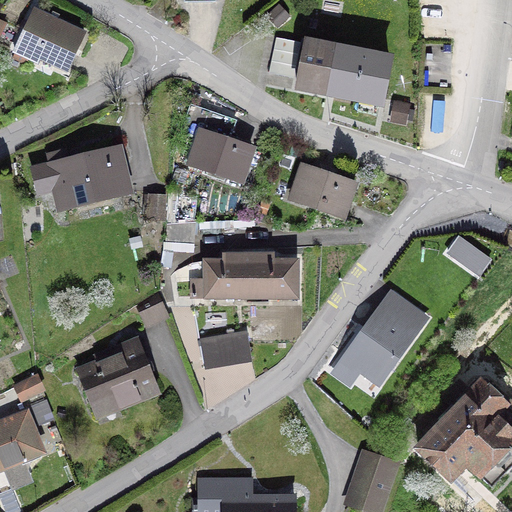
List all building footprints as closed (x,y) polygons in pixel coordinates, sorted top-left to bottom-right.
[(84,33),(34,10),(15,52),(37,62),(39,58),(66,71),(84,33)] [(380,104),(389,59),(306,43),(297,87),(380,104)] [(191,106),(182,132),(199,138),(190,165),(240,182),(252,149),(228,140),(234,122),(191,106)] [(128,193),(118,149),(66,161),(64,152),(47,156),(60,209),(128,193)] [(354,183),(304,166),(292,200),(342,217),(354,183)] [(164,196),(149,195),(148,220),(163,221),(164,196)] [(167,224),(165,243),(191,245),(194,222),(167,224)] [(297,298),(297,261),(273,261),(273,255),(255,255),(223,255),(223,261),(205,261),(205,280),(192,280),(192,297),(297,298)] [(137,306),(146,326),(167,316),(157,293),(137,306)] [(381,308),(344,359),(379,383),(425,318),(413,309),(403,324),(381,308)] [(205,368),(251,360),(246,331),(200,339),(205,368)] [(158,392),(137,341),(117,349),(119,355),(78,371),(94,411),(117,402),(119,407),(158,392)] [(14,387),(20,400),(42,390),(37,376),(14,387)] [(471,392),(418,448),(451,480),(466,463),(492,488),(511,466),(511,410),(492,391),(492,386),(486,380),(477,380),(470,387),(471,392)] [(0,424),(0,468),(41,451),(26,414),(0,424)] [(364,453),(354,484),(384,495),(395,464),(364,453)] [(224,511),(294,511),(294,498),(252,498),(251,481),(199,481),(199,504),(224,503),(224,511)]
